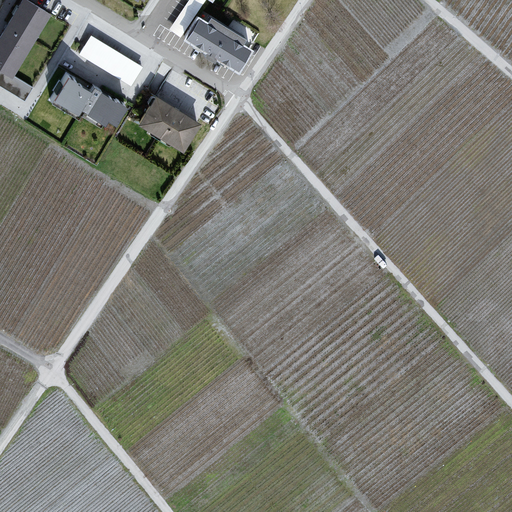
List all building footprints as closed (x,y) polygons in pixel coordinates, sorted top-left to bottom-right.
[(30,0),(16,0),(0,26),(0,67),(10,73),(49,12),(30,0)] [(179,32),(202,0),(185,0),(168,24),(179,32)] [(200,15),(187,37),(243,72),(255,49),(245,43),(248,37),(213,14),(209,19),(200,15)] [(89,31),(78,51),(131,81),(143,61),(89,31)] [(91,89),(66,75),(53,100),(81,113),(84,108),(107,122),(111,117),(122,122),(131,103),(97,85),(91,89)] [(159,95),(140,122),(185,151),(202,123),(159,95)]
